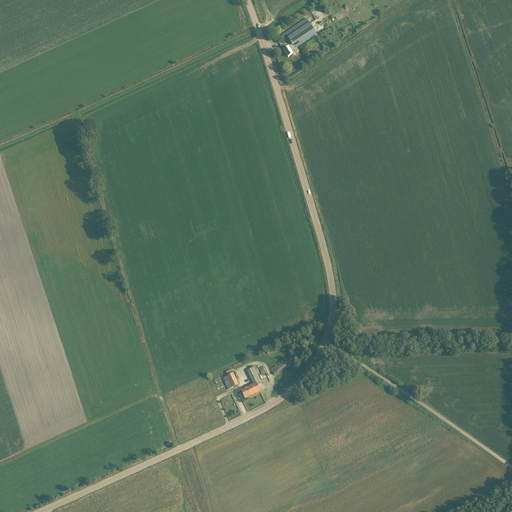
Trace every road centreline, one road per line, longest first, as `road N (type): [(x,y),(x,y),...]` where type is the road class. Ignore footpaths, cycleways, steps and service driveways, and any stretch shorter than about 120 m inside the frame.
road 1 (tertiary): [(324,346),(333,308),(326,257),(247,0)]
road 2 (tertiary): [(40,511),(255,414),(300,383),(324,346)]
road 3 (unclassified): [(511,467),(324,346)]
road 4 (track): [(276,88),(413,0)]
